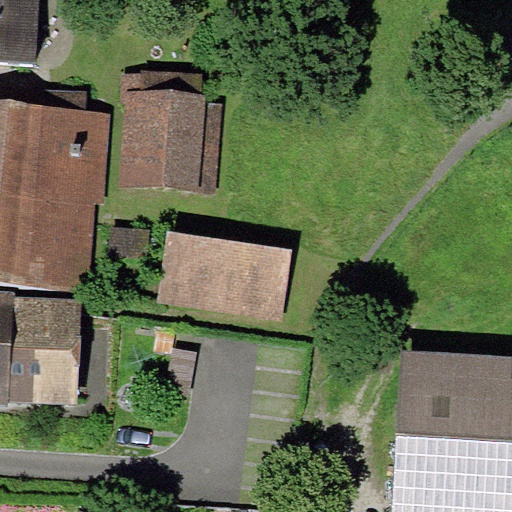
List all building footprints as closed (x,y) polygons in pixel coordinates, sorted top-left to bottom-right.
[(0,0),(0,286),(80,290),(86,294),(92,211),(106,216),(108,187),(113,121),(0,112),(0,77),(34,80),(39,0),(0,0)] [(116,71),(113,121),(108,187),(227,195),(232,109),(186,106),(189,76),(116,71)] [(144,240),(104,235),(101,260),(141,265),(144,240)] [(292,264),(160,246),(151,311),(283,329),(292,264)] [(80,290),(0,286),(0,414),(74,418),(78,320),(80,290)] [(511,511),(511,373),(394,366),(384,511),(511,511)]
